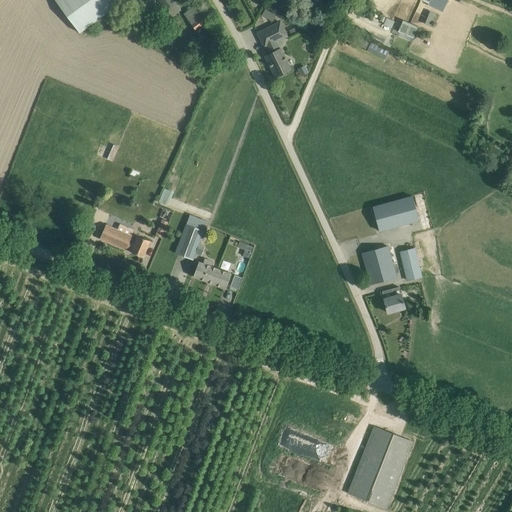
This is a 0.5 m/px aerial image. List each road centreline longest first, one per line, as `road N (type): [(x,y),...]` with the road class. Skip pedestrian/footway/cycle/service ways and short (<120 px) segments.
road 1 (unclassified): [(381,384),(378,346),(217,0)]
road 2 (unclassified): [(381,384),(0,235)]
road 3 (unclassified): [(511,434),(381,384)]
